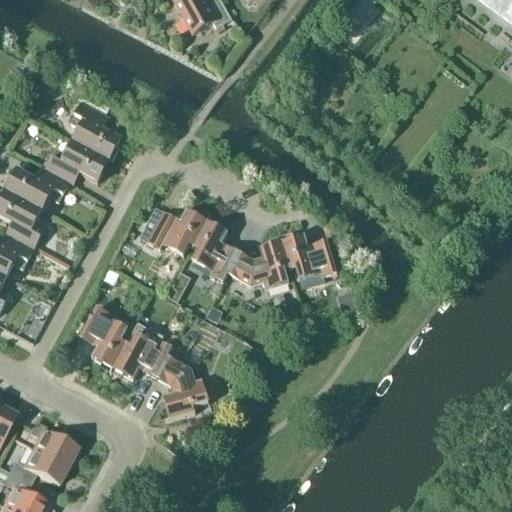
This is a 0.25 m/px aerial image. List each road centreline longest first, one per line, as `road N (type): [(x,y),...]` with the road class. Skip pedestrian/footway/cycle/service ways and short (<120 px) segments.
road 1 (residential): [(26,381),(145,158),(265,220)]
road 2 (residential): [(26,381),(115,429),(129,447),(127,469),(104,511)]
